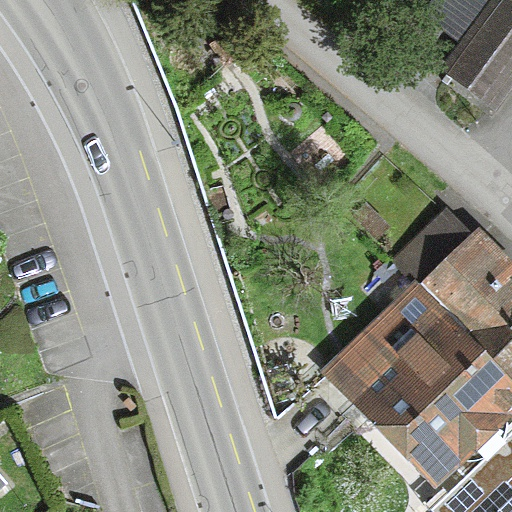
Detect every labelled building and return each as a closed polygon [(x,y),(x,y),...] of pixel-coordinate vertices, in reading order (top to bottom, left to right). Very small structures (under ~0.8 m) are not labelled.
[(466,44),(495,5),(489,0),(441,0),(429,17),(466,44)] [(511,81),(511,2),(508,0),(498,0),(495,5),(466,44),(449,68),(496,103),(511,81)] [(420,279),(463,236),(435,208),(392,251),(420,279)] [(365,211),(355,222),(373,239),(383,228),(365,211)] [(511,278),(466,232),(463,236),(420,279),(326,374),(436,483),(511,406),(511,278)]
